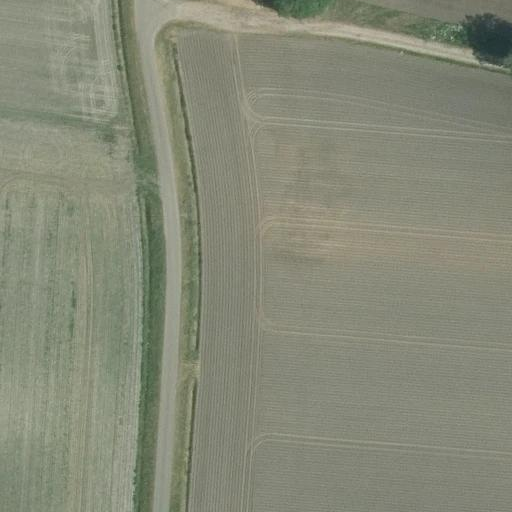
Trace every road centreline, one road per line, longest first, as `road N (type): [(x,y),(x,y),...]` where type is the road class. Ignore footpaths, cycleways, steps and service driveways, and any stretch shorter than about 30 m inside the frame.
road 1 (unclassified): [(160,511),(172,217),(144,0)]
road 2 (track): [(144,12),(253,20),(511,70)]
